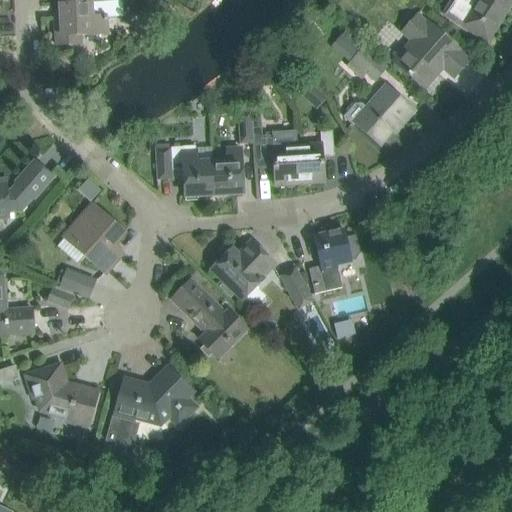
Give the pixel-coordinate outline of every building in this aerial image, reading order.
[(511,0),(459,0),(448,17),(487,42),(511,1),(511,0)] [(66,4),(59,5),(60,19),(55,19),(56,46),(81,44),(81,36),(108,34),(107,16),(106,17),(105,2),(103,2),(66,4)] [(345,15),(341,19),(341,25),(345,28),(351,28),(355,24),(355,18),(350,15),(345,15)] [(454,79),(469,61),(457,51),(458,50),(428,23),(427,24),(417,15),(402,33),(412,42),(394,62),(424,89),(442,68),(454,79)] [(363,49),(351,63),(366,76),(373,83),(386,69),(363,49)] [(309,84),(300,94),(316,109),(325,99),(309,84)] [(355,124),(380,145),(399,124),(401,125),(414,111),(386,87),(366,110),(361,106),(354,106),(343,117),(353,126),(355,124)] [(253,130),(252,116),(251,109),(237,109),(239,145),(253,144),(253,130)] [(263,123),(252,124),(253,130),(253,144),(255,166),(262,165),(262,161),(260,135),(264,135),(263,123)] [(264,135),(260,135),(262,161),(274,161),(274,164),(275,187),(300,185),(297,146),(296,132),(272,133),(272,134),(265,134),(264,135)] [(321,144),(297,146),(300,185),(324,183),(322,158),(334,157),(332,132),(320,132),(321,144)] [(182,148),(155,149),(157,181),(173,180),(172,172),(184,171),(186,197),(214,196),(212,162),(196,163),(196,151),(182,152),(182,148)] [(228,161),(212,162),(214,196),(243,194),(240,149),(227,150),(228,161)] [(0,186),(0,218),(9,218),(8,212),(20,211),(32,198),(34,199),(52,177),(35,162),(16,183),(17,184),(11,192),(7,192),(6,186),(0,186)] [(87,178),(76,190),(89,202),(100,190),(87,178)] [(123,235),(91,207),(66,236),(106,272),(116,260),(107,252),(123,235)] [(309,269),(315,295),(335,290),(342,288),(337,266),(351,263),(351,261),(355,260),(359,252),(355,237),(356,237),(356,236),(345,238),(343,230),(314,236),(321,267),(309,269)] [(232,249),(211,270),(238,297),(250,284),(254,289),(263,279),(262,278),(275,264),(252,241),(239,255),(232,249)] [(298,309),(312,301),(295,270),(281,277),(298,309)] [(64,271),(58,284),(62,286),(62,287),(88,297),(94,283),(68,272),(68,273),(64,271)] [(3,278),(0,278),(0,337),(7,337),(7,335),(33,333),(31,309),(7,311),(5,311),(4,298),(3,278)] [(191,281),(173,300),(207,334),(200,341),(214,354),(228,340),(232,344),(246,330),(228,312),(225,315),(191,281)] [(53,290),(49,301),(67,309),(72,298),(53,290)] [(60,365),(26,376),(31,392),(35,390),(41,411),(69,418),(72,419),(73,417),(90,422),(98,392),(67,384),(60,365)] [(14,367),(0,371),(0,387),(19,381),(14,367)] [(186,398),(192,392),(168,369),(150,388),(124,381),(116,413),(115,417),(112,416),(107,435),(110,435),(109,438),(108,440),(127,445),(134,418),(160,425),(169,416),(179,426),(196,408),(186,398)]
